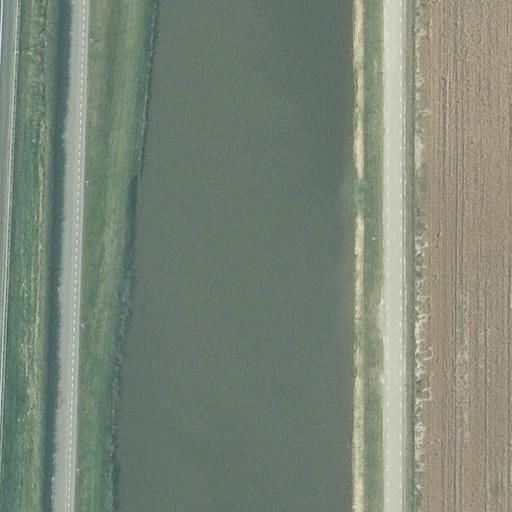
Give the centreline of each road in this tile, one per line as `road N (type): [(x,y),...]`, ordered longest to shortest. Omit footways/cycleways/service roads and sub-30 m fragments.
road 1 (tertiary): [(78,0),(59,511)]
road 2 (unclassified): [(392,511),(396,0)]
